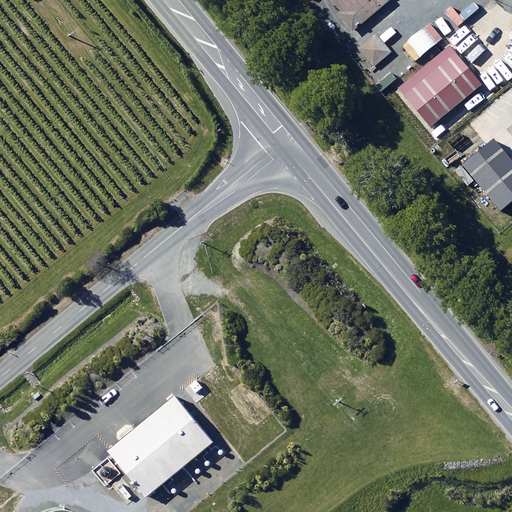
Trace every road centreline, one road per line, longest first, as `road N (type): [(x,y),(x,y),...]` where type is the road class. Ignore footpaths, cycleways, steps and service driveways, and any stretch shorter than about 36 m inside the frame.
road 1 (tertiary): [(285,140),(0,377)]
road 2 (secondary): [(511,412),(285,140)]
road 3 (secondary): [(285,140),(168,0)]
